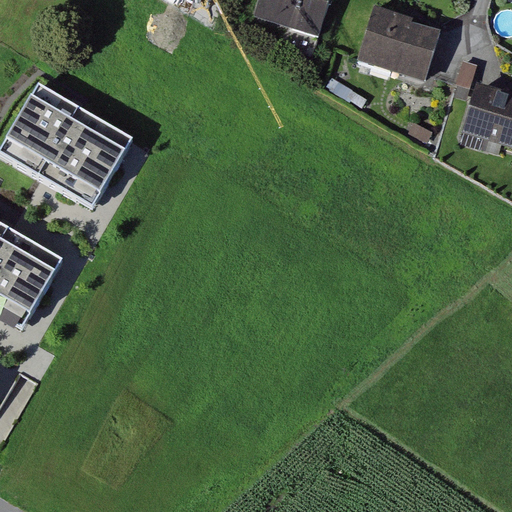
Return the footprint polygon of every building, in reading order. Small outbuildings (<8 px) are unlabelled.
[(262,0),(256,22),(321,42),(333,0),(262,0)] [(423,85),(437,36),(371,17),(357,66),(423,85)] [(470,64),(463,62),(456,85),(469,90),(477,66),(470,64)] [(511,98),(475,87),(457,145),(497,157),(502,143),(511,146),(511,98)] [(130,145),(38,91),(0,155),(0,157),(92,211),(130,145)] [(59,266),(0,231),(0,319),(21,331),(59,266)]
